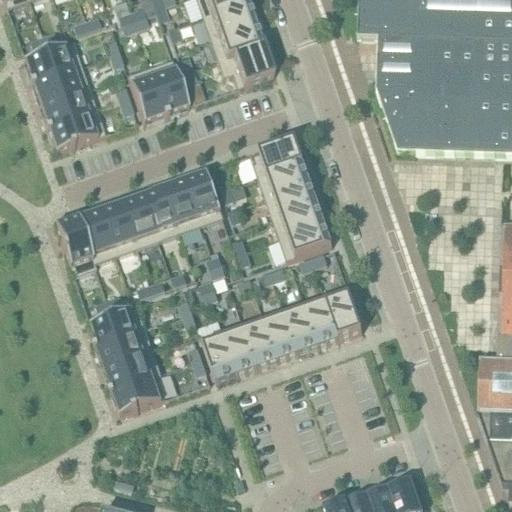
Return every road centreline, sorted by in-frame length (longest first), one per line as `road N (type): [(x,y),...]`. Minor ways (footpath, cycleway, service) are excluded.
road 1 (residential): [(445,442),(329,106)]
road 2 (residential): [(329,106),(56,200)]
road 3 (residential): [(275,511),(279,495),(445,442)]
